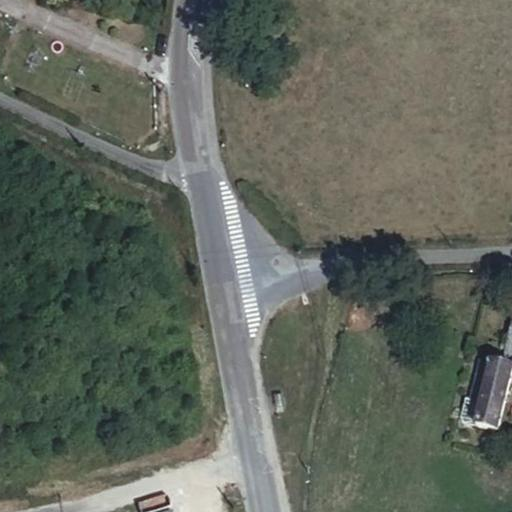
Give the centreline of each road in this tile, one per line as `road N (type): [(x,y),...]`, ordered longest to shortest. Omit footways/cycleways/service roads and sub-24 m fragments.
road 1 (residential): [(221,289),(364,262),(511,251)]
road 2 (residential): [(266,511),(221,289)]
road 3 (unclassified): [(0,99),(142,165),(200,174)]
road 4 (residential): [(200,174),(185,89),(190,0)]
